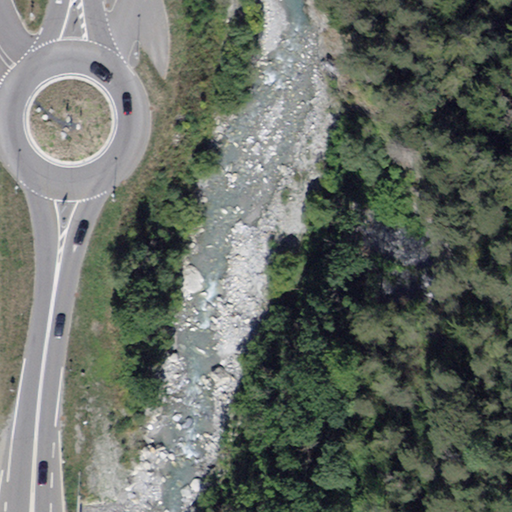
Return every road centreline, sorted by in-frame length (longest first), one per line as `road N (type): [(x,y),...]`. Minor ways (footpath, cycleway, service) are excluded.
road 1 (primary): [(33,511),(52,307)]
road 2 (primary): [(52,307),(104,174)]
road 3 (primary): [(31,169),(52,307)]
road 4 (primary): [(104,174),(123,157),(135,121),(124,85),(98,62)]
road 5 (primary): [(48,60),(16,86),(6,118),(15,151),(31,169)]
